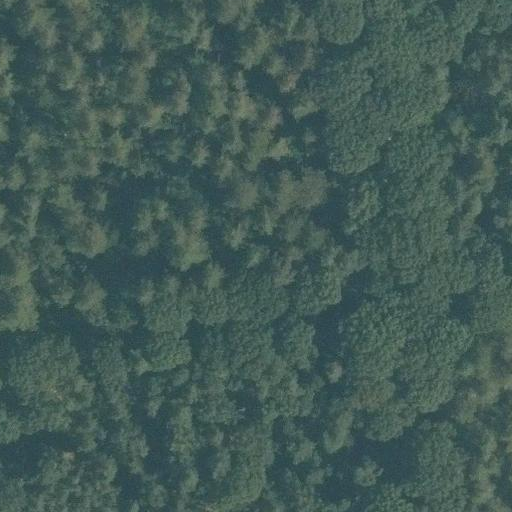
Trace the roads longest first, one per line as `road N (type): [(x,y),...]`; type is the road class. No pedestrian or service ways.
road 1 (track): [(0,324),(401,280)]
road 2 (track): [(401,280),(372,0)]
road 3 (track): [(401,280),(425,511)]
